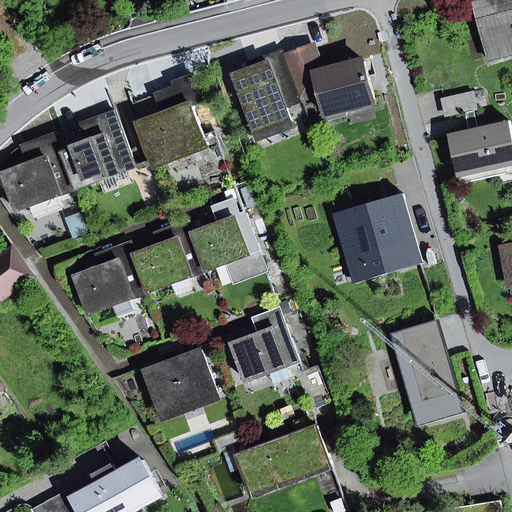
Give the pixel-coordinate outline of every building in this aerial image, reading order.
[(511,54),(511,50),(511,46),(511,45),(511,0),(491,0),(476,4),(490,60),(511,54)] [(0,28),(11,23),(0,1),(0,28)] [(0,28),(0,43),(2,53),(7,62),(27,52),(11,23),(0,28)] [(311,65),(319,62),(313,47),(305,49),(311,65)] [(318,85),(311,65),(305,49),(286,56),(298,89),(299,89),(318,85)] [(286,56),(284,50),(249,63),(251,69),(270,62),(286,104),(301,98),(298,89),(286,56)] [(196,60),(201,73),(212,70),(207,56),(196,60)] [(257,133),(292,120),(286,104),(270,62),(251,69),(236,75),(257,133)] [(311,65),(318,85),(319,84),(321,94),(328,121),(347,116),(349,108),(376,101),(366,62),(326,72),(319,62),(311,65)] [(204,102),(194,76),(176,83),(178,88),(158,95),(165,114),(193,103),(194,106),(204,102)] [(302,98),(321,94),(319,84),(318,85),(299,89),(302,98)] [(445,99),(448,116),(478,110),(474,93),(445,99)] [(194,106),(193,103),(165,114),(140,123),(154,161),(207,141),(194,106)] [(470,131),(479,129),(475,112),(466,114),(470,131)] [(136,167),(116,113),(83,125),(85,130),(103,124),(112,148),(122,144),(131,169),(136,167)] [(257,133),(260,140),(294,127),(292,120),(257,133)] [(451,135),(460,177),(511,165),(511,129),(510,122),(479,129),(470,131),(451,135)] [(85,130),(90,142),(64,152),(68,164),(78,189),(100,181),(130,170),(131,169),(122,144),(112,148),(103,124),(85,130)] [(53,170),(63,166),(68,164),(64,152),(57,134),(42,140),(44,146),(53,170)] [(24,147),(26,152),(44,146),(42,140),(24,147)] [(154,161),(157,168),(209,148),(207,141),(154,161)] [(72,192),(63,166),(53,170),(44,146),(26,152),(31,164),(5,174),(19,212),(32,207),(59,196),(72,192)] [(72,192),(78,189),(68,164),(63,166),(72,192)] [(511,165),(460,177),(461,185),(511,173),(511,165)] [(130,170),(100,181),(106,195),(136,183),(130,170)] [(335,215),(355,284),(425,264),(404,194),(335,215)] [(36,218),(63,208),(59,196),(32,207),(36,218)] [(236,204),(228,207),(217,211),(221,223),(241,216),(236,204)] [(195,233),(209,271),(232,262),(249,256),(261,252),(247,214),(241,216),(221,223),(195,233)] [(74,217),(64,221),(71,239),(81,235),(74,217)] [(195,233),(191,221),(175,227),(180,239),(185,252),(194,248),(204,273),(209,271),(195,233)] [(162,246),(180,239),(175,227),(157,234),(162,246)] [(185,252),(180,239),(162,246),(136,255),(150,293),(174,284),(190,278),(204,273),(194,248),(185,252)] [(136,255),(132,243),(117,249),(121,261),(126,274),(136,270),(145,295),(150,293),(136,255)] [(0,258),(0,301),(35,278),(14,249),(0,258)] [(103,268),(121,261),(117,249),(98,256),(103,268)] [(237,274),(253,268),(249,256),(232,262),(237,274)] [(126,274),(121,261),(103,268),(77,277),(91,315),(115,306),(132,300),(145,295),(136,270),(126,274)] [(178,296),(195,290),(190,278),(174,284),(178,296)] [(120,318),(136,312),(132,300),(115,306),(120,318)] [(275,312),(267,315),(256,319),(262,334),(281,327),(275,312)] [(440,320),(398,332),(422,414),(464,402),(440,320)] [(234,344),(248,382),(272,373),(288,367),(301,362),(287,325),(281,327),(262,334),(234,344)] [(464,402),(422,414),(398,332),(392,334),(420,427),(468,413),(464,402)] [(147,371),(163,414),(219,393),(203,351),(183,358),(167,364),(147,371)] [(167,364),(183,358),(181,351),(164,357),(167,364)] [(276,385),(293,379),(288,367),(272,373),(276,385)] [(163,414),(166,422),(222,401),(219,393),(163,414)] [(333,464),(333,463),(330,454),(323,436),(320,427),(244,455),(258,491),(291,479),(293,484),(303,511),(343,511),(326,466),(333,464)] [(330,454),(344,449),(337,430),(323,436),(330,454)] [(241,446),(246,444),(241,431),(235,434),(239,445),(240,446),(241,446)] [(220,452),(239,445),(235,434),(216,441),(220,452)] [(240,446),(227,451),(235,472),(244,469),(255,498),(293,484),(291,479),(258,491),(244,455),(241,446),(240,446)] [(145,461),(119,475),(114,466),(95,476),(100,485),(74,499),(81,511),(121,511),(139,502),(143,509),(164,497),(145,461)] [(343,511),(350,511),(333,464),(326,466),(343,511)] [(33,510),(34,511),(50,511),(62,506),(65,511),(81,511),(74,499),(100,485),(95,476),(33,510)] [(503,511),(511,511),(511,508),(511,500),(502,501),(503,511)] [(503,511),(502,501),(436,511),(503,511)] [(121,511),(136,511),(143,509),(139,502),(121,511)]
